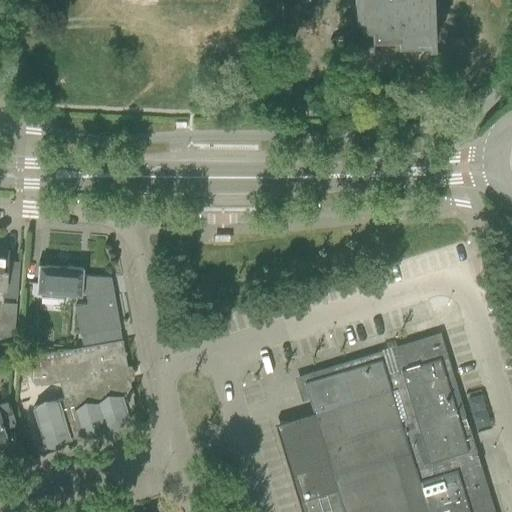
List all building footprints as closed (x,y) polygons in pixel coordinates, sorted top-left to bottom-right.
[(188,41),(224,43),(225,0),(154,0),(155,7),(163,8),(162,29),(188,29),(188,41)] [(359,0),(360,26),(370,26),(370,36),(397,35),(397,42),(427,41),(425,0),(359,0)] [(0,248),(0,285),(2,286),(1,297),(16,298),(18,262),(5,261),(6,249),(0,248)] [(82,347),(116,340),(113,329),(119,328),(110,278),(82,275),(82,267),(37,264),(35,292),(85,296),(87,304),(74,306),(79,335),(80,335),(82,347)] [(33,356),(31,380),(31,381),(31,382),(32,383),(33,384),(34,384),(35,385),(36,384),(39,384),(65,379),(70,396),(65,397),(57,400),(33,407),(32,407),(44,446),(45,446),(69,439),(82,435),(128,421),(129,421),(126,411),(131,410),(132,409),(133,408),(133,407),(133,406),(128,380),(128,378),(123,379),(121,369),(126,367),(126,366),(121,339),(33,356)] [(303,382),(312,413),(278,424),(304,511),(485,511),(474,474),(434,342),(395,354),(399,370),(385,374),(380,359),(303,382)] [(0,440),(6,439),(3,427),(14,424),(9,405),(7,400),(0,402),(0,440)]
